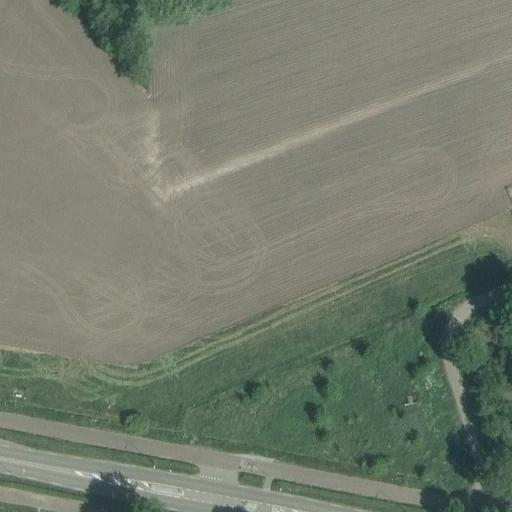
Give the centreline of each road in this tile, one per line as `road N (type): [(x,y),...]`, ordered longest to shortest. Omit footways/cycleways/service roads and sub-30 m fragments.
road 1 (unclassified): [(491,511),(445,348),(460,309),(511,287)]
road 2 (residential): [(220,461),(0,422)]
road 3 (primary): [(216,487),(45,467)]
road 4 (primary): [(45,467),(206,511)]
